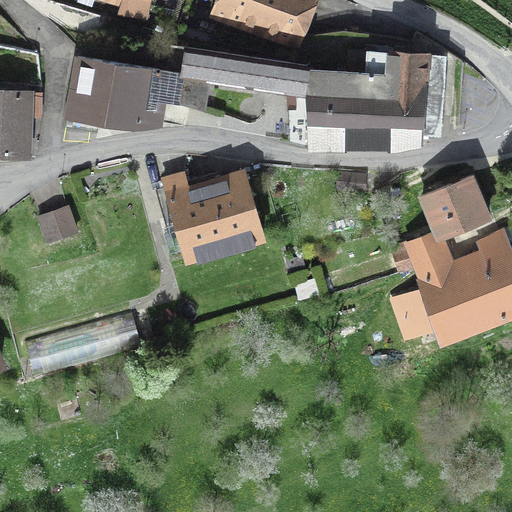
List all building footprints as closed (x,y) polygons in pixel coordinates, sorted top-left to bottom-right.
[(117,0),(126,3),(123,14),(143,16),(146,0),(117,0)] [(174,10),(177,0),(150,0),(150,6),(174,10)] [(222,16),(299,43),(315,0),(216,0),(217,0),(216,0),(186,0),(177,23),(215,36),(222,16)] [(164,69),(183,73),(179,102),(204,109),(209,80),(297,93),(298,110),(289,110),(291,142),(309,147),(393,147),(421,142),(421,132),(439,133),(444,57),(348,49),(346,72),(306,69),(307,64),(171,44),(164,69)] [(183,73),(164,69),(78,56),(67,119),(99,124),(100,117),(133,122),(153,122),(156,99),(179,102),(183,73)] [(39,116),(40,92),(0,90),(0,153),(28,155),(29,115),(39,116)] [(184,173),(163,179),(185,256),(263,234),(245,172),(188,188),(184,173)] [(338,172),(337,189),(364,191),(365,174),(338,172)] [(471,174),(422,195),(437,230),(439,235),(488,215),(471,174)] [(67,206),(39,217),(48,240),(76,230),(67,206)] [(394,298),(407,336),(434,324),(439,339),(442,338),(511,311),(511,254),(503,228),(476,241),(482,253),(451,266),(447,255),(413,266),(422,288),(394,298)] [(413,266),(447,255),(439,235),(437,230),(407,242),(406,241),(391,246),(398,271),(413,266)] [(141,346),(131,311),(25,340),(34,375),(141,346)]
